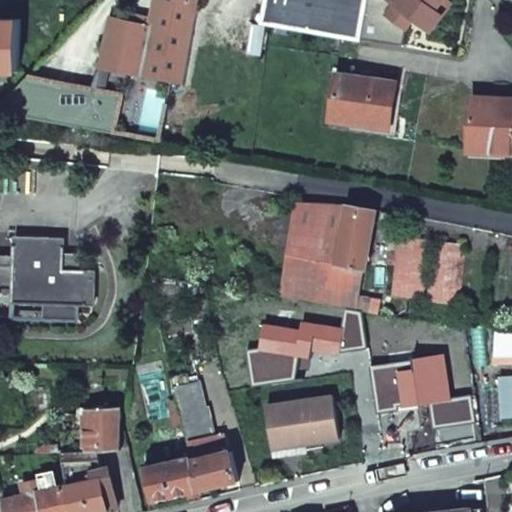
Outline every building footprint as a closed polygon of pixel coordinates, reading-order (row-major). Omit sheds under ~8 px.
[(112,18),(101,69),(173,82),(185,85),(201,0),(157,0),(152,25),(112,18)] [(268,25),(361,42),(362,40),(368,0),(266,0),(262,23),(268,25)] [(407,28),(414,18),(432,31),(443,16),(436,11),(443,0),(368,0),(362,40),(379,42),(404,47),(407,28)] [(449,0),(443,0),(436,11),(443,16),(453,2),(449,0)] [(0,20),(0,71),(18,72),(19,20),(0,20)] [(338,76),(332,121),(391,130),(398,85),(338,76)] [(29,78),(0,108),(0,112),(119,134),(126,96),(29,78)] [(511,101),(472,100),(470,147),(511,149),(511,154),(511,101)] [(296,204),(283,297),(380,312),(382,294),(361,291),(375,210),(348,206),(296,204)] [(397,266),(393,297),(460,307),(466,245),(409,238),(410,229),(391,226),(386,265),(397,266)] [(338,350),(364,347),(359,314),(346,312),(344,329),(300,322),(299,331),(262,325),(259,351),(248,352),(253,384),(293,378),(295,357),(308,358),(309,351),(338,355),(338,350)] [(511,331),(497,329),(496,357),(511,357),(511,331)] [(431,404),(434,427),(473,422),(469,398),(451,401),(443,355),(412,359),(413,362),(372,367),(378,411),(395,409),(395,405),(400,404),(401,408),(431,404)] [(184,426),(188,442),(215,435),(209,408),(207,408),(200,382),(175,387),(181,413),(184,426)] [(300,442),(319,438),(339,436),(331,394),(266,404),(273,443),(300,438),(300,442)] [(90,409),(89,452),(98,451),(121,450),(121,408),(90,409)] [(181,413),(173,414),(176,428),(184,426),(181,413)] [(222,434),(215,435),(188,442),(191,458),(192,460),(227,452),(222,434)] [(275,452),(320,445),(319,438),(300,442),(300,438),(273,443),(275,452)] [(68,486),(73,511),(100,511),(107,510),(119,507),(110,469),(103,470),(98,451),(89,452),(60,453),(68,486)] [(192,460),(199,490),(239,480),(232,451),(227,452),(192,460)] [(146,468),(153,501),(189,492),(199,490),(192,460),(191,458),(146,468)] [(35,493),(40,511),(73,511),(68,486),(53,489),(50,473),(32,477),(34,482),(35,493)] [(5,500),(7,511),(40,511),(35,493),(34,482),(22,484),(25,496),(5,500)]
